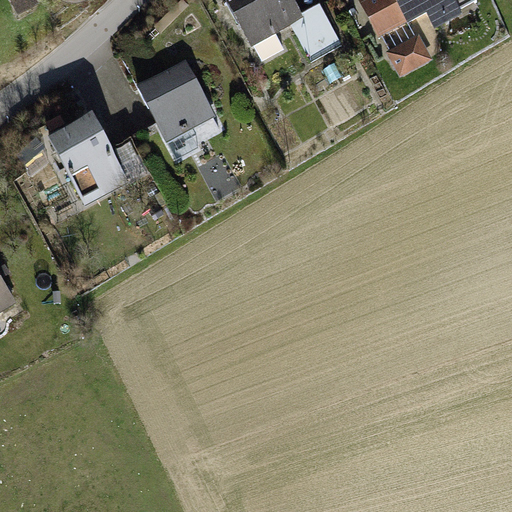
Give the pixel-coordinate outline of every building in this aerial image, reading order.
[(228,0),(256,50),(303,25),(289,0),(228,0)] [(363,0),(358,3),(381,46),(433,18),(439,30),(468,15),(462,3),(466,0),(363,0)] [(423,40),(390,57),(403,81),(435,65),(423,40)] [(191,63),(139,91),(169,144),(220,116),(191,63)] [(99,119),(53,142),(72,179),(118,156),(99,119)] [(0,279),(0,308),(13,302),(0,279)]
